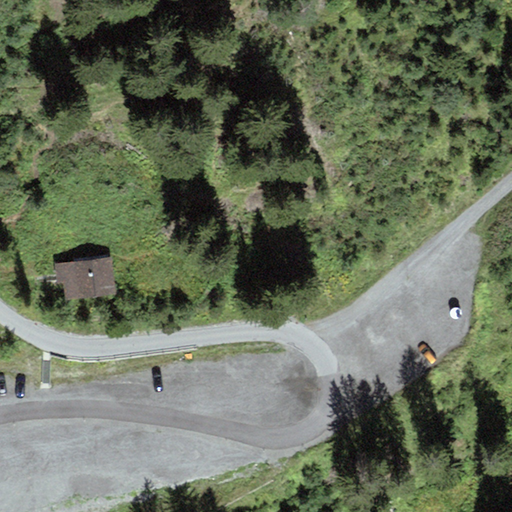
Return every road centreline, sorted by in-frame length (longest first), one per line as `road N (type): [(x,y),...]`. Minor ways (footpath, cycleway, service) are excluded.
road 1 (tertiary): [(0,510),(209,469),(259,450),(301,427),(334,377),(314,346),(290,332),(47,345),(0,322)]
road 2 (track): [(511,174),(307,342)]
